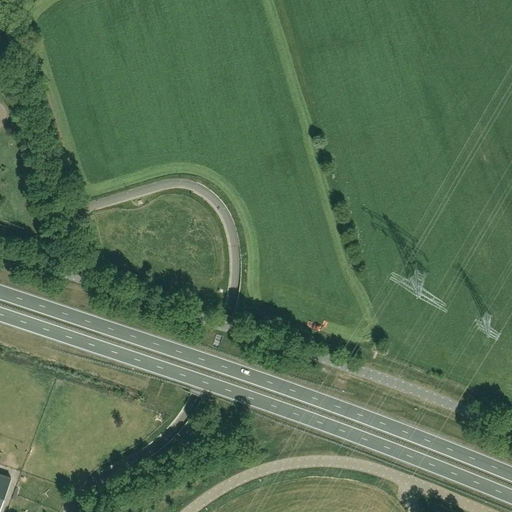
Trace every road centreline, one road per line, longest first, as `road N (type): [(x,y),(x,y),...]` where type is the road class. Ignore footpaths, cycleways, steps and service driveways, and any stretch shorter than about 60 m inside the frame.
road 1 (trunk): [(511,474),(0,291)]
road 2 (trunk): [(0,314),(511,496)]
road 3 (unclassified): [(511,430),(71,275)]
road 4 (unclassified): [(484,511),(357,462),(322,460),(241,479),(189,511)]
road 5 (unclassified): [(71,275),(75,245),(0,1)]
